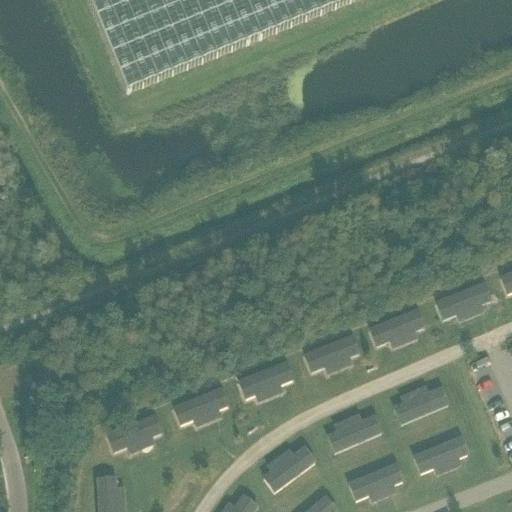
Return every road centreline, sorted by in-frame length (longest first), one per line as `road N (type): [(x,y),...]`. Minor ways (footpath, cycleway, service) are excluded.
road 1 (track): [(511,83),(123,240),(97,238),(75,223),(0,100)]
road 2 (track): [(0,333),(511,127)]
